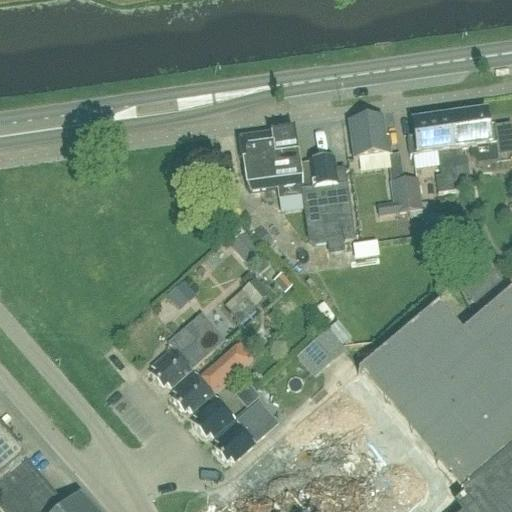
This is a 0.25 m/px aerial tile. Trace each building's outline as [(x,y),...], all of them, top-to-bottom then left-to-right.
[(447,123),(456,182),(467,181),(464,164),(461,164),(460,155),(494,150),(496,161),(511,158),(511,149),(509,129),(486,132),(484,118),(447,123)] [(457,196),(455,182),(456,182),(447,123),(410,128),(412,142),(405,143),(408,162),(415,161),(436,158),(439,182),(434,183),(436,199),(457,196)] [(352,165),(388,160),(386,143),(384,143),(381,124),(347,129),(352,165)] [(269,140),(237,144),(241,167),(242,167),(245,192),(249,197),(300,190),(307,244),(314,251),(327,249),(329,260),(353,257),(342,174),(334,175),(332,165),(307,168),(307,169),(297,170),(292,136),(269,140)] [(378,222),(427,214),(426,208),(420,209),(416,183),(388,187),(391,209),(377,211),(378,222)] [(301,202),(300,190),(278,193),(279,205),(301,202)] [(357,238),(358,259),(384,257),(383,236),(357,238)] [(288,260),(304,275),(312,267),(296,252),(288,260)] [(365,274),(385,272),(384,259),(364,261),(365,274)] [(511,511),(511,300),(510,298),(460,340),(436,312),(357,379),(230,490),(249,511),(511,511)] [(169,394),(207,360),(184,334),(167,349),(171,354),(150,373),(154,377),(150,381),(161,394),(165,390),(169,394)] [(199,384),(212,400),(247,369),(233,353),(199,384)] [(190,419),(212,400),(199,384),(194,378),(172,397),(175,402),(171,405),(183,418),(187,415),(190,419)] [(211,444),(233,425),(214,403),(192,423),(196,427),(192,430),(204,443),(207,440),(211,444)] [(228,464),(232,468),(265,439),(255,428),(269,416),(259,404),(239,420),(250,432),(244,437),(235,427),(213,447),(217,451),(213,454),(224,467),(228,464)] [(86,511),(79,503),(69,511),(64,511),(24,465),(3,440),(0,442),(0,511),(86,511)]
